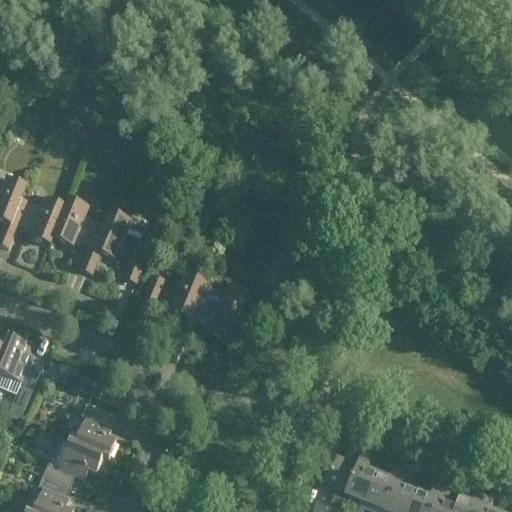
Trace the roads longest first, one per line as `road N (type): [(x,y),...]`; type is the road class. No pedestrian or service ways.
road 1 (residential): [(125,511),(155,430),(141,363)]
road 2 (residential): [(0,306),(141,363)]
